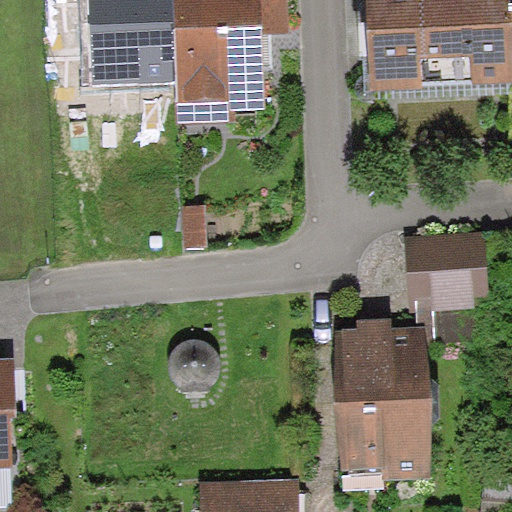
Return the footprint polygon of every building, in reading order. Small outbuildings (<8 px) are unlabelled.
[(168,0),(168,113),(226,113),(226,97),(259,97),(259,21),(284,21),(283,0),(168,0)] [(509,0),(369,0),(372,55),(511,48),(511,37),(510,10),(509,0)] [(343,326),(328,327),(337,460),(430,454),(421,314),(389,317),(387,299),(341,302),(343,326)] [(180,337),(168,345),(168,368),(180,382),(203,380),(214,370),(214,349),(202,337),(180,337)] [(13,339),(0,339),(0,464),(15,464),(13,339)] [(290,511),(290,473),(190,474),(190,511),(290,511)]
